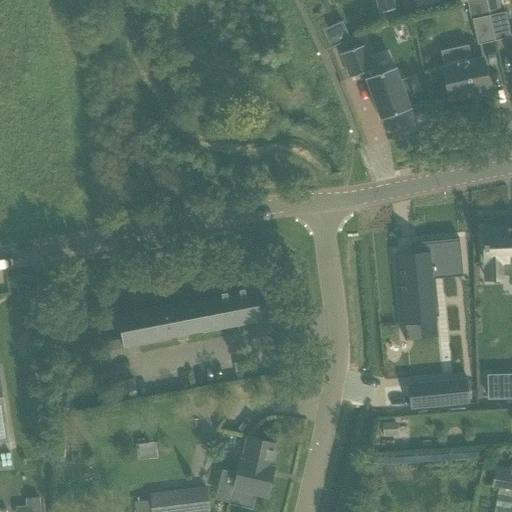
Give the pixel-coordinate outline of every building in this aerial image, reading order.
[(375,0),(378,13),(395,9),(393,0),(375,0)] [(505,12),(488,16),(494,41),(511,38),(505,12)] [(494,41),(488,16),(472,20),(477,45),(494,41)] [(330,43),(350,35),(343,19),(324,28),(330,43)] [(407,79),(400,81),(395,68),(374,76),(372,70),(373,70),(364,46),(341,54),(350,79),(363,73),(365,79),(380,120),(410,109),(405,96),(413,93),(407,79)] [(468,46),(441,52),(444,67),(442,68),(449,100),(473,95),(473,97),(485,95),(484,92),(490,91),(483,58),(472,61),(468,46)] [(511,229),(483,230),(485,264),(500,263),(500,271),(511,270),(511,229)] [(436,317),(432,277),(462,274),(459,241),(415,246),(416,256),(396,258),(402,321),(436,317)] [(187,337),(259,322),(252,289),(119,315),(126,348),(128,348),(128,345),(139,343),(139,346),(177,338),(178,341),(179,341),(178,338),(186,337),(186,340),(187,340),(187,337)] [(511,372),(484,373),(485,398),(511,396),(511,372)] [(0,443),(10,442),(0,378),(0,443)] [(469,404),(466,379),(410,384),(412,410),(469,404)] [(397,422),(382,423),(383,437),(399,436),(397,422)] [(273,468),(270,468),(275,444),(250,438),(244,461),(241,461),(230,503),(251,508),(255,493),(267,496),(273,468)] [(495,466),(491,487),(498,488),(497,496),(511,498),(511,474),(511,468),(495,466)] [(208,511),(205,487),(149,494),(151,511),(208,511)] [(27,507),(26,511),(40,511),(40,498),(26,499),(27,507)]
